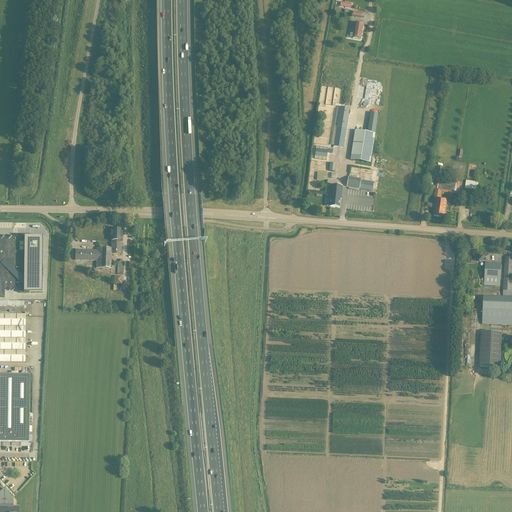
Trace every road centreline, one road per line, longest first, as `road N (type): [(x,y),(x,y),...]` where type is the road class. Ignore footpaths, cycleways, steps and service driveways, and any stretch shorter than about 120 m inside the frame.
road 1 (motorway): [(167,0),(175,228),(203,511)]
road 2 (motorway): [(218,511),(189,196),(182,0)]
road 3 (tertiary): [(511,235),(0,208)]
